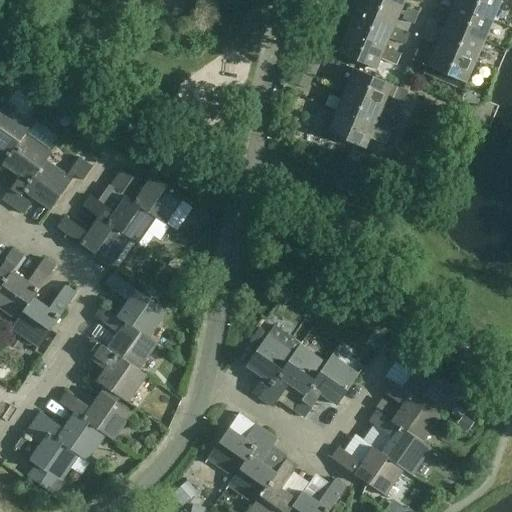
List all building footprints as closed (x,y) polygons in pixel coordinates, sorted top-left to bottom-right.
[(393,28),(394,27),(402,7),(385,0),(359,0),(354,11),(393,28)] [(443,0),(453,4),(492,21),(501,0),(443,0)] [(445,25),(484,41),(492,21),(453,4),(449,14),(434,7),(429,18),(445,25)] [(413,24),(418,12),(407,8),(402,19),(413,24)] [(393,28),(354,11),(346,32),(385,48),(389,38),(404,45),(409,33),(394,27),(393,28)] [(475,62),(484,41),(445,25),(436,45),(475,62)] [(431,44),(436,32),(426,28),(421,40),(431,44)] [(400,54),(385,48),(346,32),(336,53),(375,70),(380,59),(396,65),(400,54)] [(422,65),(427,67),(466,84),(475,62),(436,45),(432,56),(416,49),(409,67),(420,71),(422,65)] [(352,68),(343,90),(382,107),(383,106),(387,96),(402,103),(407,92),(391,85),(392,85),(352,68)] [(398,113),(383,106),(382,107),(343,90),(343,91),(332,86),(324,106),(335,111),(374,128),(374,127),(378,117),(393,124),(398,113)] [(34,120),(44,108),(24,92),(14,105),(34,120)] [(25,133),(25,134),(33,122),(32,121),(30,125),(5,107),(8,103),(6,103),(0,111),(0,169),(3,165),(3,164),(25,133)] [(369,138),(373,140),(385,145),(390,134),(374,127),(374,128),(335,111),(326,133),(365,149),(369,138)] [(45,160),(46,160),(54,148),(53,147),(50,151),(25,134),(25,133),(3,164),(3,165),(18,175),(10,187),(2,198),(13,206),(21,195),(24,191),(45,160)] [(83,181),(93,166),(79,156),(66,174),(46,160),(45,160),(24,191),(51,210),(75,176),(83,181)] [(156,218),(168,226),(169,225),(165,223),(183,198),(186,201),(187,199),(152,175),(145,186),(122,170),(110,186),(125,197),(126,195),(134,201),(134,202),(156,218)] [(32,203),(21,195),(13,206),(24,214),(32,203)] [(102,203),(91,196),(83,207),(98,218),(99,216),(108,222),(107,223),(130,238),(129,239),(141,247),(142,246),(138,243),(156,218),(134,202),(134,201),(126,195),(125,197),(114,212),(102,204),(102,203)] [(180,231),(195,208),(185,201),(169,224),(180,231)] [(112,264),(129,239),(130,238),(107,223),(108,222),(99,216),(98,218),(88,233),(75,224),(64,216),(57,227),(115,268),(115,267),(112,264)] [(0,288),(6,279),(11,270),(12,271),(23,256),(12,248),(4,259),(5,259),(0,266),(0,288)] [(27,282),(12,271),(11,270),(6,279),(0,288),(0,308),(16,320),(32,297),(33,298),(39,290),(39,289),(55,266),(44,258),(27,282)] [(127,301),(117,316),(116,316),(125,322),(147,338),(148,337),(165,312),(169,315),(170,314),(135,289),(112,273),(104,284),(127,301)] [(48,309),(33,298),(32,297),(16,320),(7,332),(8,333),(11,329),(37,346),(34,350),(35,351),(60,316),(69,303),(76,293),(65,285),(48,309)] [(107,348),(106,349),(137,370),(138,370),(155,344),(159,347),(160,346),(148,337),(147,338),(125,322),(116,316),(117,316),(112,313),(102,306),(94,316),(105,324),(118,333),(107,348)] [(245,366),(272,384),(273,385),(278,377),(278,376),(294,354),(293,353),(268,336),(271,332),(270,331),(245,366)] [(84,349),(94,356),(95,356),(102,345),(91,338),(84,349)] [(301,341),(293,353),(294,354),(278,376),(278,377),(273,385),(272,384),(268,389),(261,400),(272,407),(280,396),(288,383),(304,394),(305,395),(311,386),(310,386),(326,364),(325,363),(300,346),(303,342),(301,341)] [(150,378),(138,370),(137,370),(106,349),(107,348),(102,345),(95,356),(94,356),(91,360),(104,369),(96,381),(131,405),(132,404),(128,401),(145,376),(149,379),(150,378)] [(432,411),(433,410),(450,385),(454,388),(455,386),(395,345),(395,346),(396,347),(389,358),(400,365),(412,373),(402,389),(401,389),(410,395),(432,411)] [(337,405),(350,386),(361,371),(360,370),(357,373),(332,356),(335,352),(334,351),(325,363),(326,364),(310,386),(311,386),(305,395),(304,394),(293,409),(305,417),(312,406),(311,406),(320,393),(337,405)] [(402,406),(392,421),(391,422),(399,428),(399,427),(422,443),(423,441),(440,417),(444,420),(445,418),(433,410),(432,411),(410,395),(401,389),(402,389),(387,378),(379,389),(402,406)] [(261,400),(268,389),(258,381),(250,392),(261,400)] [(105,434),(105,435),(117,443),(118,442),(114,440),(131,415),(135,417),(136,416),(101,392),(89,408),(77,399),(78,399),(67,391),(59,403),(74,413),(75,412),(83,418),(82,419),(105,434)] [(404,469),(403,469),(416,478),(417,477),(412,474),(430,449),(434,452),(435,450),(423,441),(422,443),(399,427),(399,428),(391,422),(392,421),(376,410),(369,421),(392,438),(382,452),(381,453),(404,469)] [(87,460),(105,435),(105,434),(82,419),(83,418),(75,412),(74,413),(63,429),(40,412),(32,423),(56,439),(78,455),(78,456),(90,464),(90,463),(87,460)] [(60,481),(78,456),(78,455),(56,439),(32,423),(25,434),(40,444),(28,460),(35,465),(27,477),(55,497),(64,484),(60,481)] [(258,442),(266,430),(255,423),(247,435),(258,442)] [(256,446),(255,446),(228,427),(204,462),(205,463),(208,459),(233,477),(234,477),(249,455),(250,456),(256,446)] [(269,450),(272,446),(277,438),(266,430),(258,442),(255,446),(256,446),(250,456),(260,463),(260,462),(269,449),(269,450)] [(386,495),(403,469),(404,469),(381,453),(382,452),(373,447),(362,463),(350,455),(350,454),(339,446),(331,458),(389,498),(390,497),(386,495)] [(260,463),(250,456),(249,455),(234,477),(233,477),(224,489),(225,489),(228,485),(254,503),(254,504),(270,481),(271,482),(277,474),(276,473),(260,462),(260,463)] [(286,457),(276,473),(277,474),(271,482),(270,481),(254,504),(254,503),(247,511),(287,511),(297,500),(296,499),(281,489),(298,465),(286,457)] [(334,479),(330,485),(327,490),(318,502),(302,491),(296,499),(297,500),(287,511),(327,511),(346,487),(334,479)] [(183,506),(185,504),(198,493),(187,482),(173,495),(183,506)]
